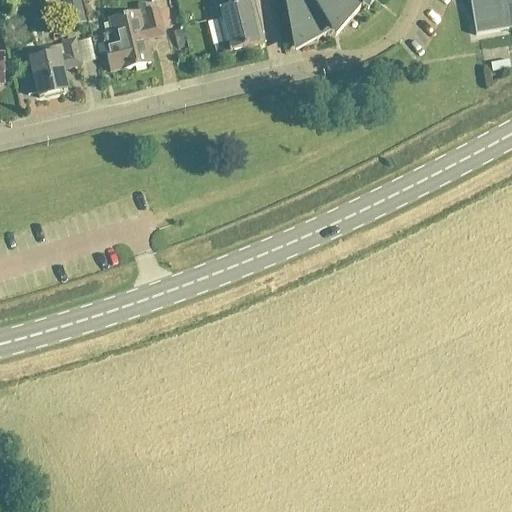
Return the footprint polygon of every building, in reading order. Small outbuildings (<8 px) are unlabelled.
[(62,0),(69,26),(84,22),(78,0),(62,0)] [(264,46),(252,0),(222,0),(225,10),(221,11),(231,54),(264,46)] [(284,0),(294,47),(316,43),(331,34),(350,23),(361,9),(368,0),(284,0)] [(511,0),(469,0),(475,37),(511,31),(511,0)] [(113,34),(102,37),(104,44),(103,44),(110,72),(122,69),(123,70),(151,63),(145,40),(163,35),(161,25),(157,12),(146,15),(144,6),(136,8),(138,17),(136,18),(135,15),(109,21),(113,34)] [(34,77),(24,79),(28,96),(37,94),(38,99),(67,93),(63,73),(80,68),(75,43),(63,46),(65,55),(61,56),(30,63),(34,77)]
